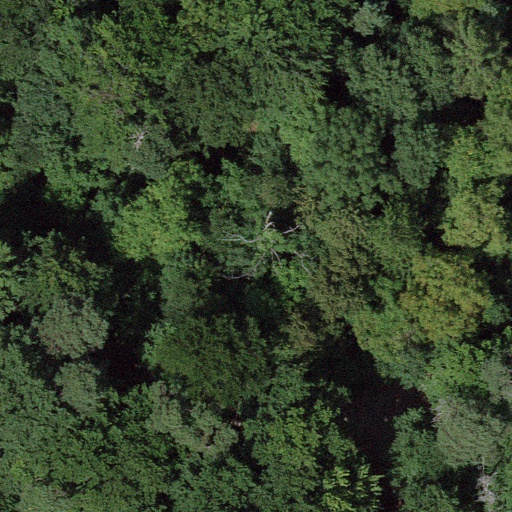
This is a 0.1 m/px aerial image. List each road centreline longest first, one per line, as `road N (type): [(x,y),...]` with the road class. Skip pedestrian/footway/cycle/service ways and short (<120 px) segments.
road 1 (track): [(0,279),(89,339),(272,406),(439,401),(511,362)]
road 2 (track): [(272,406),(429,482),(460,511)]
